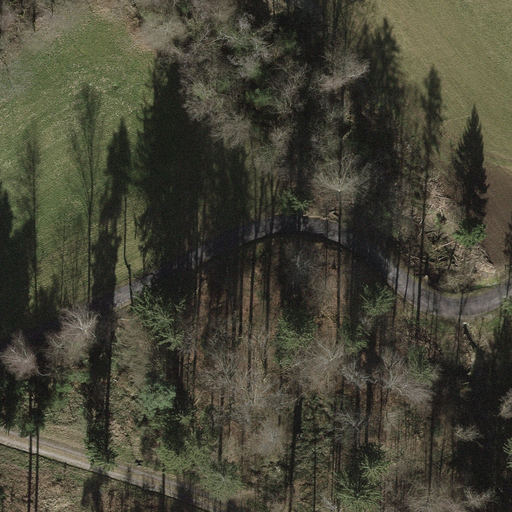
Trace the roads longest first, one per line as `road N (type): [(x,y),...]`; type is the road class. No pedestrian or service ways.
road 1 (track): [(511,284),(480,302),(441,302),(332,229),(256,227),(0,356)]
road 2 (track): [(0,431),(246,511)]
